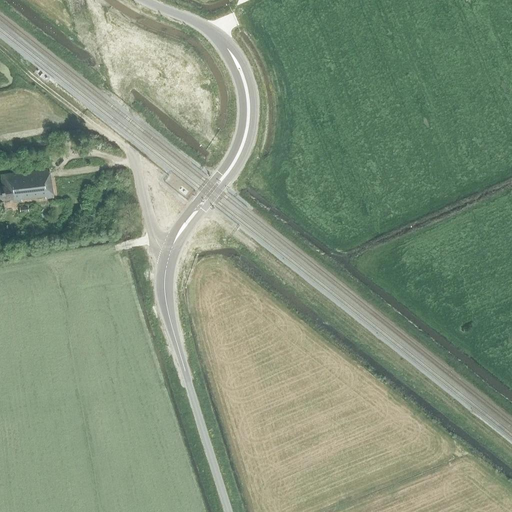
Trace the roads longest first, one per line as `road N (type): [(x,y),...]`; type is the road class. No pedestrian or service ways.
road 1 (unclassified): [(228,511),(165,303),(168,251)]
road 2 (unclassified): [(168,251),(233,175),(247,144),(252,88),(228,49)]
road 3 (unclassified): [(228,49),(240,132),(168,251)]
road 4 (track): [(134,156),(0,48)]
